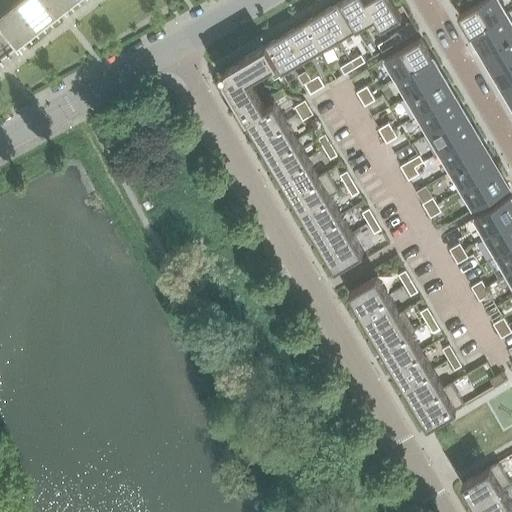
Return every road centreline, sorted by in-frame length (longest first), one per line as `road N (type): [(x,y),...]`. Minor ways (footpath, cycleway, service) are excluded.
road 1 (residential): [(442,511),(174,48)]
road 2 (residential): [(0,139),(174,48)]
road 3 (residential): [(511,142),(427,0)]
